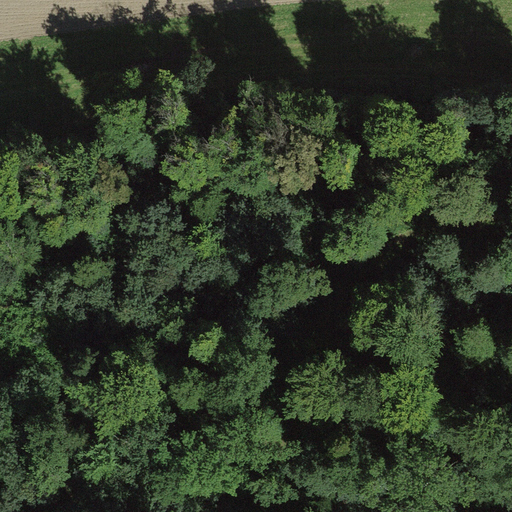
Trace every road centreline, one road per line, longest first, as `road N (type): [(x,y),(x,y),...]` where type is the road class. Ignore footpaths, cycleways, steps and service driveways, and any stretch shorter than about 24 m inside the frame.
road 1 (track): [(0,166),(72,131),(205,96),(320,78),(511,85)]
road 2 (track): [(281,511),(334,308),(372,262),(457,230),(511,223)]
